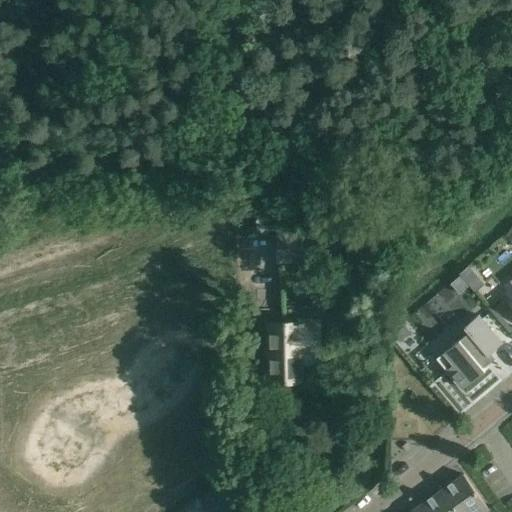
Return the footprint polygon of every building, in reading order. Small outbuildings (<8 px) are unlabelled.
[(256,200),(256,234),(268,234),(268,200),(256,200)] [(285,207),(284,226),(295,226),(296,207),(285,207)] [(278,261),(298,261),(309,261),(309,234),(278,234),(278,261)] [(273,281),(273,264),(248,264),(249,282),(273,281)] [(451,285),(459,295),(467,288),(459,278),(451,285)] [(502,344),(490,328),(480,316),(455,337),(458,340),(443,353),(453,365),(447,370),(450,374),(462,389),(485,370),(482,366),(491,359),(489,355),(502,344)] [(319,322),(269,324),(270,383),(301,382),(300,365),(306,365),(306,364),(319,364),(318,352),(320,352),(319,322)] [(405,326),(395,335),(401,342),(411,333),(405,326)] [(326,403),(329,419),(343,419),(343,404),(326,403)] [(464,474),(443,489),(459,511),(487,511),(489,510),(464,474)] [(459,511),(443,489),(423,503),(429,511),(459,511)] [(429,511),(423,503),(411,511),(429,511)]
